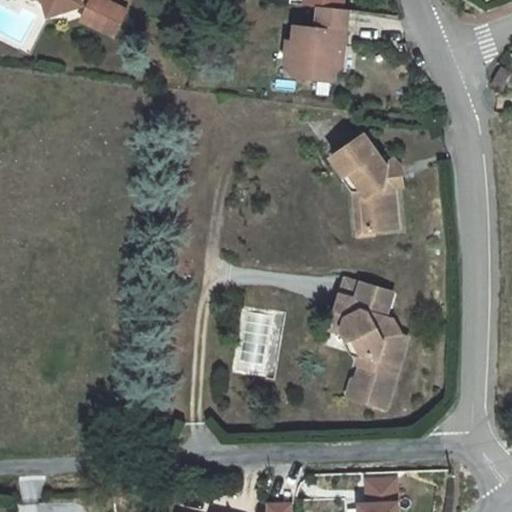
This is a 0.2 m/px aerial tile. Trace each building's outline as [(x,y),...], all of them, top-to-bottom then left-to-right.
[(44,0),(65,10),(82,5),(80,0),(44,0)] [(65,10),(44,0),(49,15),(65,10)] [(102,7),(90,0),(81,18),(93,25),(102,7)] [(93,25),(116,36),(128,11),(104,0),(90,0),(102,7),(93,25)] [(320,6),(343,9),(343,0),(305,0),(305,4),(320,6)] [(335,64),(336,54),(342,55),(348,10),(343,9),(320,6),(319,21),(325,22),(324,29),(297,26),(295,42),(289,41),(285,74),(333,79),(335,64)] [(511,73),(511,72),(502,67),(492,84),(503,90),(511,73)] [(333,157),(345,175),(350,171),(367,195),(365,197),(368,231),(374,230),(399,228),(394,187),(394,181),(390,181),(386,174),(387,168),(387,166),(366,135),(333,157)] [(390,181),(394,181),(394,187),(403,187),(401,167),(395,161),(387,166),(387,168),(386,174),(390,181)] [(350,171),(345,175),(342,176),(352,191),(356,190),(360,236),(375,234),(374,230),(368,231),(365,197),(367,195),(350,171)] [(356,301),(361,284),(345,279),(339,296),(356,301)] [(330,323),(343,327),(349,339),(352,338),(361,352),(357,365),(360,366),(357,378),(353,380),(348,397),(386,409),(407,339),(401,337),(394,336),(385,318),(385,317),(392,294),(361,284),(356,301),(339,296),(330,323)] [(391,319),(385,317),(385,318),(394,336),(401,337),(391,319)] [(399,511),(398,479),(370,479),(370,498),(378,498),(378,504),(370,504),(362,504),(362,511),(399,511)]
